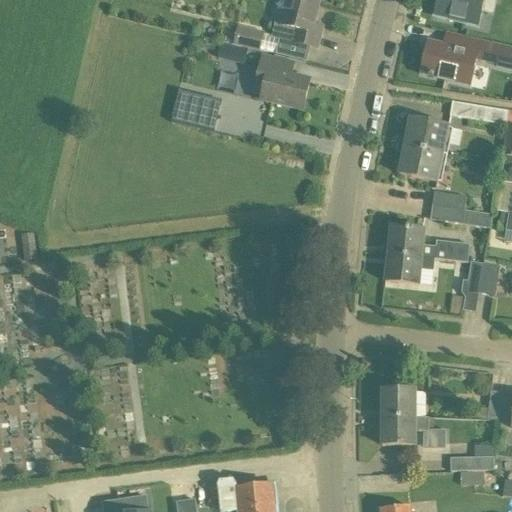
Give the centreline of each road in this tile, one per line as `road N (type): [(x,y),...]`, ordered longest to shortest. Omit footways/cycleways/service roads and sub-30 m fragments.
road 1 (residential): [(331,330),(348,193),(391,0)]
road 2 (residential): [(75,494),(334,457)]
road 3 (residential): [(511,354),(331,330)]
road 4 (residential): [(334,457),(331,330)]
